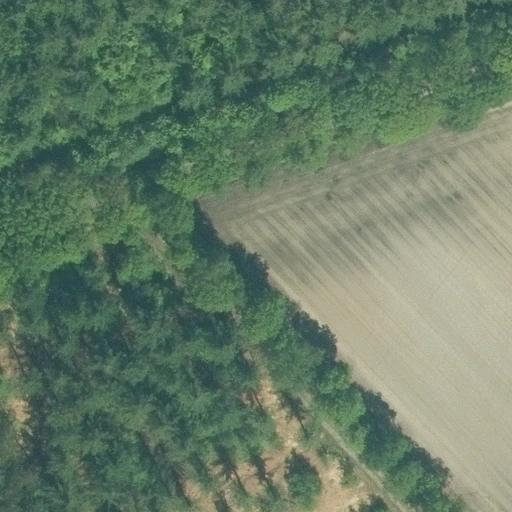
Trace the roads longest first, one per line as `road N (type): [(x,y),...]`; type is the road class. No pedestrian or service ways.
road 1 (track): [(122,193),(415,511)]
road 2 (tertiary): [(511,59),(122,193)]
road 3 (tertiary): [(0,236),(122,193)]
